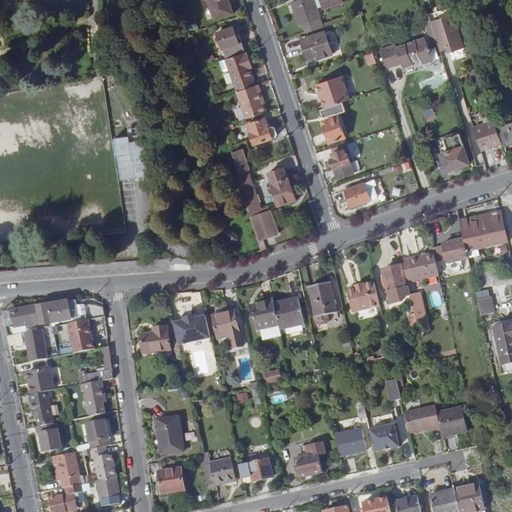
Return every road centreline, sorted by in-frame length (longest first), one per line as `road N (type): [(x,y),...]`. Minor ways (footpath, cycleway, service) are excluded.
road 1 (residential): [(333,238),(254,0)]
road 2 (residential): [(144,511),(113,282)]
road 3 (residential): [(113,282),(247,270),(333,238)]
road 4 (residential): [(333,238),(511,178)]
road 5 (residential): [(230,511),(402,472)]
road 6 (residential): [(29,511),(0,363)]
